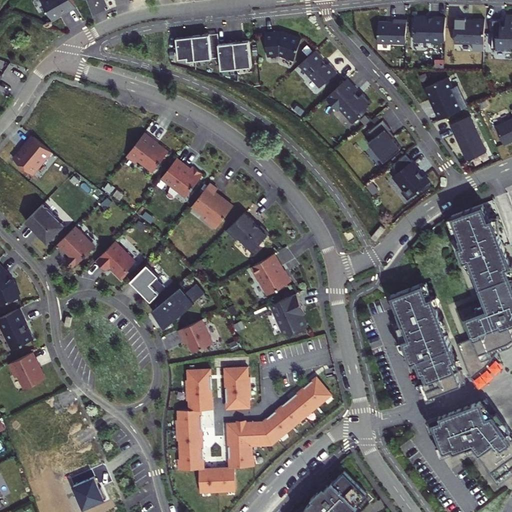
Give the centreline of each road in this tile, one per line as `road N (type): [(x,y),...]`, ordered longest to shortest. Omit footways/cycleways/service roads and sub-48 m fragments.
road 1 (residential): [(334,272),(300,201),(223,129),(165,98),(51,60)]
road 2 (residential): [(461,187),(399,98),(332,25),(324,0)]
road 3 (residential): [(51,60),(132,16),(262,0)]
road 4 (residential): [(114,410),(143,403),(156,385),(149,339),(124,308),(100,295),(78,295),(54,309)]
road 5 (residential): [(334,272),(380,252),(421,210),(461,187)]
road 6 (residential): [(362,423),(334,272)]
road 7 (residential): [(362,423),(324,441),(253,511)]
road 8 (residential): [(54,309),(70,371),(114,410)]
